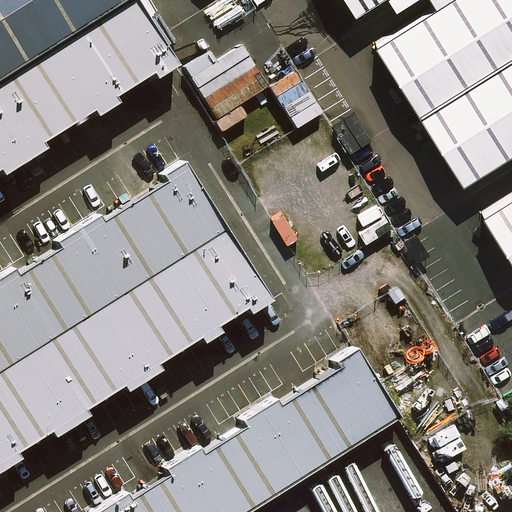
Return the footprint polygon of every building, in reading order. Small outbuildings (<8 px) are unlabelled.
[(0,0),(0,69),(112,0),(0,0)] [(0,160),(161,61),(122,0),(112,0),(0,69),(0,160)] [(335,0),(341,9),(354,0),(335,0)] [(511,0),(429,0),(366,41),(454,176),(511,138),(511,0)] [(248,57),(195,89),(212,118),(266,86),(248,57)] [(0,281),(0,371),(222,231),(181,164),(0,281)] [(511,185),(473,210),(511,271),(511,185)] [(0,466),(268,302),(222,231),(0,371),(0,466)] [(473,282),(447,297),(460,319),(486,304),(473,282)] [(345,351),(84,511),(225,511),(384,414),(345,351)]
